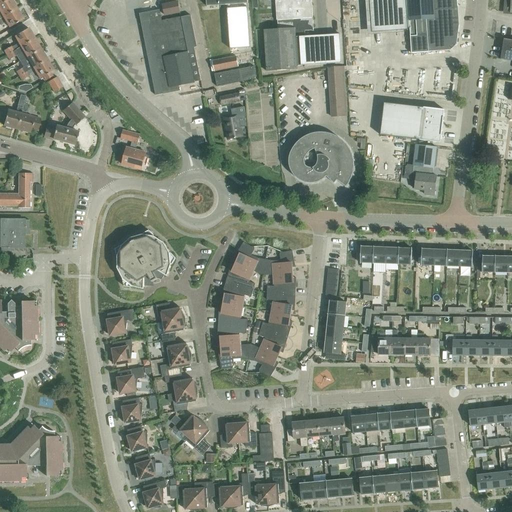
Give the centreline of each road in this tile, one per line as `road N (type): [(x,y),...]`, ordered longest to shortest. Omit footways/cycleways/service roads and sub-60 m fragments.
road 1 (unclassified): [(127,511),(113,477),(83,280)]
road 2 (unclassified): [(456,221),(481,0)]
road 3 (tertiary): [(192,173),(183,143),(120,85),(65,5)]
road 4 (residential): [(27,0),(105,123),(107,144),(93,171)]
road 5 (residential): [(300,401),(213,401),(200,297)]
road 6 (residential): [(300,401),(320,217)]
road 7 (residential): [(300,401),(453,391)]
road 8 (tertiary): [(456,221),(320,217)]
road 9 (residential): [(467,511),(453,391)]
